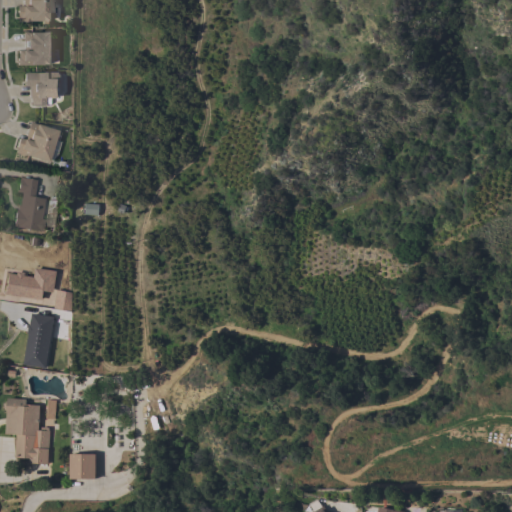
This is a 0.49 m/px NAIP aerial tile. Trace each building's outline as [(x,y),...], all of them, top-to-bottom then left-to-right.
[(51,0),(51,20),(26,20),(26,21),(17,21),(17,16),(15,16),(15,5),(23,6),(23,3),(21,3),(21,0),(51,0)] [(51,32),(51,64),(16,65),(16,57),(17,57),(17,49),(23,49),(23,41),(22,41),(22,31),(25,31),(25,32),(51,32)] [(58,72),(58,74),(59,74),(59,81),(58,81),(57,98),(51,98),(51,105),(30,105),(30,97),(28,97),(28,86),(23,86),(23,72),(58,72)] [(56,130),(56,131),(59,132),(56,140),(60,141),(56,154),(50,161),(47,160),(47,161),(23,154),(23,155),(14,152),(15,148),(18,137),(24,139),(26,136),(24,135),(29,121),(56,130)] [(41,218),(44,219),(43,231),(12,226),(15,210),(16,210),(17,204),(19,205),(21,192),(17,192),(19,177),(36,180),(33,197),(44,198),(41,218)] [(45,368),(50,316),(27,314),(22,365),(45,368)] [(46,464),(28,463),(29,458),(14,457),(16,435),(4,434),(6,410),(3,408),(3,403),(6,400),(7,398),(25,399),(25,404),(39,405),(37,430),(40,430),(40,427),(47,428),(47,431),(49,431),(46,464)] [(53,419),(45,419),(46,400),(54,400),(53,419)] [(94,479),(68,478),(69,453),(95,454),(94,479)]
